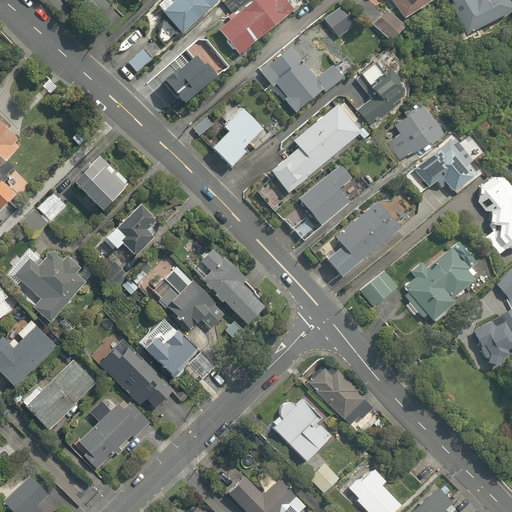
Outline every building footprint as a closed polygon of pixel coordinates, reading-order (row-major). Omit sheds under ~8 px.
[(181,36),(217,0),(165,0),(155,9),(181,36)] [(271,0),(225,0),(221,4),(232,17),(216,30),(237,54),(292,7),(286,0),(273,0),(273,1),(271,0)] [(368,0),(359,0),(352,7),(371,26),(383,15),(368,0)] [(385,0),(402,23),(427,5),(423,0),(385,0)] [(448,0),(466,35),(507,15),(499,0),(448,0)] [(340,7),(322,20),(335,39),(353,27),(340,7)] [(175,35),(168,26),(157,37),(164,45),(175,35)] [(204,46),(196,37),(185,46),(193,55),(204,46)] [(317,77),(290,46),(258,75),(270,89),(273,86),(284,98),(281,101),(293,115),(319,91),(325,97),(341,82),(328,67),(317,77)] [(151,60),(143,51),(128,64),(137,73),(151,60)] [(368,128),(393,108),(391,106),(407,94),(387,67),(379,73),(372,64),(352,79),(368,101),(355,111),(368,128)] [(160,98),(152,105),(165,122),(173,115),(160,98)] [(269,135),(242,108),(236,103),(220,120),(226,125),(222,130),(226,134),(210,151),(229,169),(244,153),(242,151),(248,145),(254,151),(269,135)] [(358,135),(334,107),(291,143),(298,151),(268,176),(286,197),(358,135)] [(435,139),(417,107),(402,115),(404,119),(391,126),(397,135),(386,142),(397,161),(435,139)] [(211,126),(205,118),(191,130),(197,137),(211,126)] [(0,163),(19,143),(6,130),(8,128),(0,119),(0,163)] [(458,145),(451,137),(402,175),(417,194),(433,182),(438,188),(441,185),(449,195),(463,185),(465,188),(481,176),(471,164),(482,155),(468,137),(458,145)] [(97,157),(71,185),(100,212),(126,184),(97,157)] [(350,180),(337,166),(279,216),(301,242),(347,203),(337,191),(350,180)] [(508,252),(511,249),(511,194),(497,175),(475,192),(479,198),(475,201),(489,219),(489,233),(484,237),(498,255),(506,249),(508,252)] [(34,209),(47,222),(63,206),(50,193),(34,209)] [(397,229),(373,203),(333,238),(340,246),(323,262),(339,280),(397,229)] [(154,221),(138,206),(104,241),(115,252),(120,246),(133,258),(152,238),(144,231),(154,221)] [(7,235),(15,244),(24,235),(29,240),(47,222),(34,209),(7,235)] [(200,278),(198,280),(245,326),(264,307),(241,284),(244,281),(211,248),(191,269),(200,278)] [(407,272),(415,281),(401,294),(408,303),(403,308),(411,317),(415,313),(420,319),(425,314),(435,325),(446,315),(443,312),(453,302),(452,301),(476,279),(449,250),(426,270),(419,262),(407,272)] [(48,326),(84,281),(77,276),(77,275),(77,274),(77,273),(78,273),(78,272),(78,271),(78,270),(77,269),(77,268),(77,267),(76,266),(76,265),(75,264),(74,263),(73,262),(72,262),(71,261),(70,261),(69,261),(69,260),(68,260),(67,260),(66,260),(65,260),(64,261),(63,261),(62,261),(61,261),(61,262),(60,262),(47,252),(35,266),(27,260),(14,276),(43,299),(32,313),(48,326)] [(214,303),(175,266),(151,292),(157,298),(154,301),(189,334),(199,323),(208,332),(222,317),(211,307),(214,303)] [(489,322),(470,332),(484,358),(482,365),(498,369),(500,358),(506,354),(505,352),(511,348),(511,338),(511,336),(511,335),(511,266),(492,284),(500,293),(509,310),(501,315),(504,322),(493,328),(489,322)] [(398,286),(384,270),(357,294),(371,310),(398,286)] [(0,316),(8,311),(2,302),(7,298),(0,288),(0,316)] [(193,352),(163,320),(137,345),(167,377),(193,352)] [(231,320),(221,331),(234,343),(244,333),(231,320)] [(0,375),(12,388),(53,347),(28,323),(6,346),(2,342),(0,343),(0,375)] [(173,392),(163,381),(116,333),(90,359),(137,406),(146,397),(156,408),(173,392)] [(196,354),(185,365),(200,380),(211,369),(196,354)] [(97,383),(75,359),(26,406),(49,429),(97,383)] [(319,371),(305,385),(347,427),(355,418),(359,423),(373,409),(339,374),(330,382),(319,371)] [(281,421),(271,431),(304,465),(331,439),(315,423),(319,418),(302,401),(295,407),(295,406),(294,406),(293,405),(292,404),(291,404),(290,404),(289,404),(288,404),(287,404),(286,404),(285,404),(284,405),(283,405),(282,406),(281,407),(281,408),(280,408),(280,409),(279,410),(279,411),(279,412),(278,413),(278,414),(279,415),(279,416),(279,417),(279,418),(280,418),(280,419),(281,420),(281,421)] [(148,421),(129,402),(79,450),(98,470),(148,421)] [(322,463),(307,477),(321,493),(336,478),(322,463)] [(345,490),(347,491),(365,511),(394,511),(399,508),(379,486),(384,482),(372,470),(358,482),(356,480),(345,490)] [(41,511),(36,507),(49,494),(31,476),(5,502),(14,511),(41,511)] [(246,476),(226,496),(242,511),(304,511),(305,511),(276,481),(263,493),(246,476)] [(441,511),(449,506),(434,489),(409,511),(441,511)]
